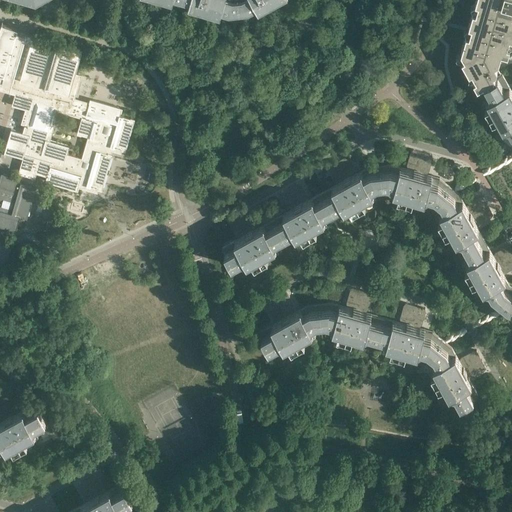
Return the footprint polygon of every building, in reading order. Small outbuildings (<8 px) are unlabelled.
[(511,0),(475,0),(464,40),(461,50),(465,57),(462,58),(469,72),(472,70),(474,74),(471,75),(478,87),(480,85),(487,98),(482,101),(498,130),(503,128),(507,135),(511,138),(511,90),(503,73),(501,74),(497,66),(495,63),(499,61),(502,51),(508,53),(511,38),(511,0)] [(111,157),(109,153),(111,146),(122,150),(126,148),(134,122),(132,118),(120,115),(121,111),(119,108),(93,100),(90,102),(89,106),(74,102),(82,75),(75,73),(81,51),(26,35),(17,32),(18,29),(4,24),(3,23),(2,22),(0,27),(0,89),(21,96),(20,100),(31,103),(23,132),(11,129),(4,154),(5,154),(5,153),(23,158),(17,178),(4,174),(1,176),(0,179),(0,156),(1,153),(1,152),(0,151),(0,225),(13,229),(17,227),(20,216),(24,217),(27,215),(35,189),(33,186),(29,185),(33,171),(48,176),(47,178),(49,181),(75,189),(78,187),(80,183),(99,189),(102,187),(111,157)] [(485,240),(476,224),(480,224),(491,217),(493,215),(483,197),(480,197),(468,204),(466,206),(459,193),(440,177),(427,174),(429,171),(433,158),(432,155),(413,149),(411,152),(407,165),(408,168),(392,164),(368,166),(356,173),(356,170),(350,158),(347,156),(329,165),(330,169),(336,181),(339,182),(324,191),(327,197),(337,213),(344,209),(347,214),(371,201),(376,198),(374,193),(381,189),(385,188),(393,191),(391,196),(423,205),(425,200),(433,202),(436,205),(440,212),(435,215),(451,244),(456,241),(463,253),(485,240)] [(337,213),(327,197),(324,191),(308,200),(308,196),(301,185),(298,183),(281,192),(281,196),(287,208),(290,209),(276,217),(279,223),(288,240),(296,236),(298,241),(328,224),(325,220),(337,213)] [(288,240),(279,223),(276,217),(259,227),(259,223),(252,211),(250,210),(232,219),(232,223),(239,234),(241,236),(235,240),(222,247),(234,270),(247,263),(250,267),(279,251),(276,247),(288,240)] [(511,286),(509,284),(503,273),(506,273),(511,269),(511,248),(510,246),(507,246),(495,252),(493,255),(485,240),(463,253),(467,261),(462,263),(478,293),(483,290),(487,297),(505,311),(506,312),(511,313),(511,318),(511,319),(511,286)] [(377,342),(385,317),(366,312),(369,309),(372,296),(372,293),(352,287),(350,290),(346,303),(347,306),(332,302),(320,303),(308,304),(296,311),(296,308),(289,296),(286,294),(269,304),(269,307),(275,319),(278,321),(259,331),(271,354),(284,347),(286,352),(316,336),(313,331),(320,327),(323,327),(325,326),(332,329),(331,334),(357,341),(363,343),(364,338),(377,342)] [(459,360),(452,346),(449,344),(433,331),(420,327),(422,324),(426,312),(425,308),(406,303),(404,305),(400,318),(400,321),(385,317),(377,342),(386,344),(384,349),(416,358),(418,353),(426,356),(429,358),(430,359),(433,365),(428,368),(436,381),(444,397),(449,395),(456,407),(479,395),(471,381),(469,377),(472,377),(484,371),(486,368),(476,350),(473,350),(461,357),(459,360)] [(50,333),(47,327),(40,331),(43,337),(50,333)] [(58,425),(54,418),(47,422),(36,402),(23,410),(19,412),(18,408),(12,397),(9,395),(0,399),(0,420),(1,421),(0,421),(0,452),(1,453),(4,451),(6,454),(38,436),(37,433),(48,427),(49,430),(58,425)] [(135,504),(123,482),(109,489),(105,491),(105,488),(99,476),(96,474),(78,484),(78,487),(85,499),(88,501),(74,509),(75,511),(123,511),(135,504)] [(75,511),(74,509),(67,511),(54,511),(50,503),(47,501),(30,511),(29,511),(9,511),(0,509),(0,511),(75,511)]
